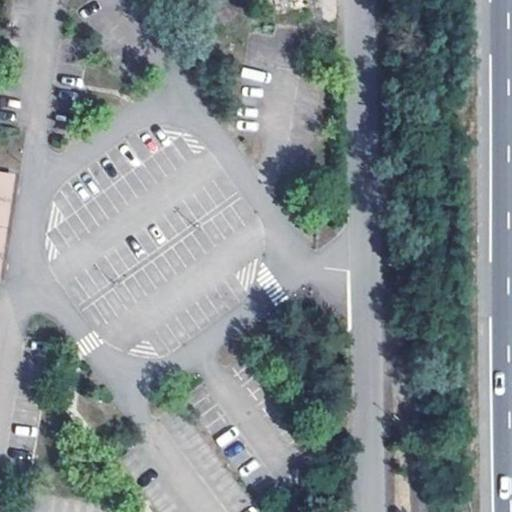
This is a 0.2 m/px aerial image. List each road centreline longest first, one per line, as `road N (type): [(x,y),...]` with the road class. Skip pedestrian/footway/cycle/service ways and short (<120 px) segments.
road 1 (unclassified): [(361,0),(376,323),(403,382),(413,511)]
road 2 (motorway): [(508,0),(511,478)]
